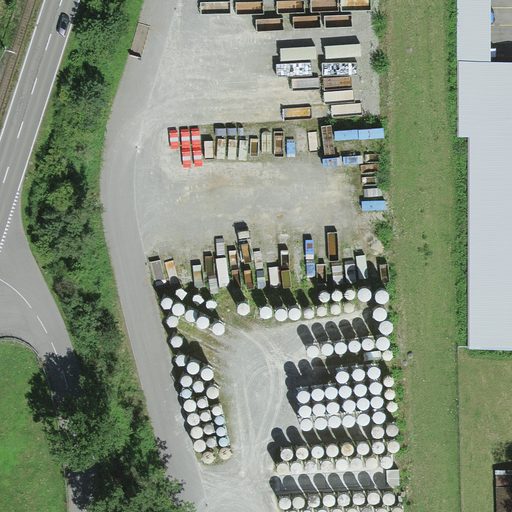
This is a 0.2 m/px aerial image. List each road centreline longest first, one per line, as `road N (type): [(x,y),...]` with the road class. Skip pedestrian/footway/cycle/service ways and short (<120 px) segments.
road 1 (residential): [(79,511),(44,327),(0,279)]
road 2 (unknown): [(113,198),(160,170),(210,160),(276,164),(320,184)]
road 3 (primary): [(0,201),(63,0)]
